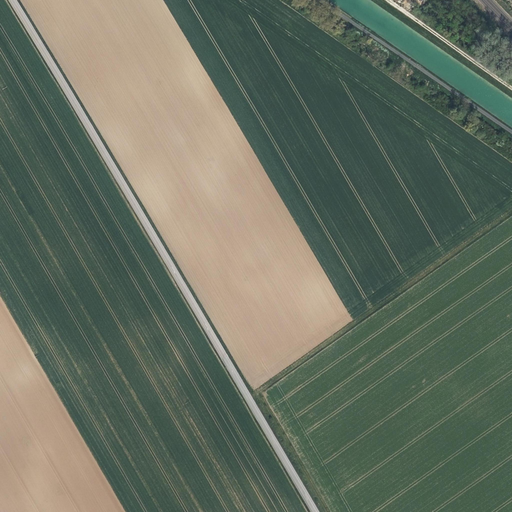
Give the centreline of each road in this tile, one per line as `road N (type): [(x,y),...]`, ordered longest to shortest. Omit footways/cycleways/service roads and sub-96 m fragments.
road 1 (tertiary): [(317,511),(12,0)]
road 2 (track): [(511,212),(250,398)]
road 3 (track): [(511,87),(386,0)]
